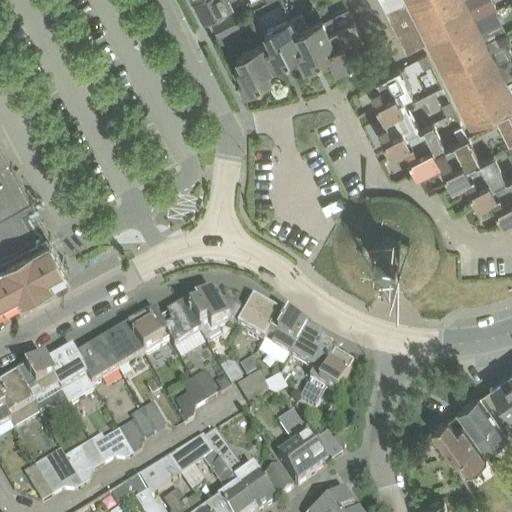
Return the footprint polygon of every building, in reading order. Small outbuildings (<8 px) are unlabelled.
[(193,0),(203,18),(233,3),(231,0),(193,0)] [(386,11),(406,1),(405,0),(380,0),(386,11)] [(470,128),(511,107),(511,94),(506,83),(504,79),(496,62),(486,42),(474,20),(464,0),(405,0),(406,1),(411,11),(416,22),(421,32),(427,43),(428,42),(470,128)] [(491,0),(464,0),(474,20),(495,9),(491,0)] [(391,21),(411,11),(406,1),(386,11),(391,21)] [(495,9),(474,20),(486,42),(499,36),(505,33),(495,9)] [(396,32),(416,22),(411,11),(391,21),(396,32)] [(298,53),(305,66),(312,63),(330,54),(331,53),(326,45),(333,41),(328,31),(321,18),(308,25),(301,12),(289,18),(295,31),(301,41),(294,44),(299,53),(298,53)] [(210,25),(217,38),(230,31),(228,29),(237,24),(232,13),(210,25)] [(295,31),(289,18),(288,17),(263,29),(267,38),(261,41),(274,65),(298,53),(299,53),(294,44),(301,41),(295,31)] [(330,54),(337,67),(344,64),(363,54),(358,46),(365,42),(354,19),(328,31),(333,41),(326,45),(331,53),(330,54)] [(401,42),(421,32),(416,22),(396,32),(401,42)] [(425,44),(427,43),(421,32),(401,42),(407,53),(425,44)] [(499,36),(486,42),(496,62),(509,55),(511,54),(511,53),(509,47),(505,49),(499,36)] [(244,87),(245,90),(271,78),(267,69),(274,65),(261,41),(235,55),(240,64),(233,67),(244,87)] [(432,64),(427,53),(419,57),(423,68),(432,64)] [(511,62),(509,55),(496,62),(504,79),(511,75),(511,62)] [(371,90),(384,116),(407,104),(403,97),(413,92),(400,67),(377,79),(380,86),(371,90)] [(447,115),(455,111),(450,100),(442,104),(447,115)] [(419,129),(419,128),(407,104),(384,116),(387,123),(378,127),(391,153),(405,146),(404,145),(413,141),(410,134),(419,129)] [(501,119),(506,130),(511,126),(511,122),(509,115),(501,119)] [(445,147),(432,121),(419,128),(419,129),(410,134),(413,141),(404,145),(405,146),(414,164),(417,171),(440,160),(440,159),(436,152),(445,148),(445,147)] [(459,140),(467,136),(462,126),(454,130),(459,140)] [(436,152),(440,159),(440,160),(449,178),(452,185),(465,178),(474,174),(470,166),(479,161),(467,136),(459,140),(445,147),(445,148),(436,152)] [(0,312),(10,307),(27,297),(43,287),(59,276),(55,268),(63,264),(64,265),(67,263),(0,140),(0,312)] [(474,196),(478,203),(491,197),(491,196),(499,192),(496,184),(506,179),(505,178),(493,154),(479,161),(470,166),(474,174),(465,178),(474,196)] [(511,174),(505,178),(506,179),(496,184),(499,192),(491,196),(491,197),(500,214),(504,222),(511,217),(511,174)] [(376,265),(380,267),(384,269),(388,269),(392,267),(396,265),(398,263),(401,259),(402,256),(402,252),(401,248),(400,244),(397,241),(394,238),(390,237),(386,236),(382,237),(379,238),(375,241),(373,244),(371,247),(370,251),(370,255),(371,259),(373,262),(376,265)] [(208,346),(224,337),(219,329),(229,323),(238,328),(249,310),(248,310),(226,297),(218,301),(214,294),(189,309),(187,310),(201,334),(200,334),(203,338),(204,338),(208,346)] [(238,328),(264,343),(281,315),(254,299),(248,310),(249,310),(238,328)] [(170,341),(175,349),(200,334),(201,334),(187,310),(189,309),(186,305),(160,320),(159,321),(171,341),(170,341)] [(156,312),(129,328),(145,356),(170,341),(171,341),(159,321),(160,320),(156,312)] [(307,330),(281,315),(264,343),(265,344),(261,351),(285,365),(289,358),(290,359),(307,330)] [(102,344),(119,372),(145,356),(129,328),(102,344)] [(334,345),(307,330),(290,359),(315,373),(327,353),(329,354),(334,345)] [(87,379),(92,387),(119,372),(102,344),(78,358),(77,359),(88,379),(87,379)] [(70,406),(94,392),(92,387),(87,379),(88,379),(77,359),(78,358),(73,350),(47,365),(46,365),(61,390),(67,401),(70,406)] [(354,369),(329,354),(327,353),(315,373),(310,380),(300,399),(317,408),(327,390),(338,397),(354,369)] [(246,376),(258,369),(252,360),(240,367),(246,376)] [(45,361),(17,377),(39,414),(48,409),(64,413),(67,401),(61,390),(46,365),(47,365),(45,361)] [(231,385),(243,378),(237,369),(234,365),(229,364),(222,369),(226,376),(231,385)] [(511,371),(490,388),(511,418),(511,371)] [(238,386),(244,397),(266,384),(260,373),(238,386)] [(204,374),(194,381),(207,402),(218,396),(204,374)] [(0,404),(11,424),(15,430),(39,414),(17,377),(0,387),(0,404)] [(196,409),(207,402),(194,381),(183,387),(196,409)] [(273,395),(266,384),(244,397),(251,408),(273,395)] [(457,412),(483,448),(507,431),(480,395),(457,412)] [(11,424),(0,404),(0,430),(2,429),(11,424)] [(154,406),(143,412),(156,434),(167,427),(154,406)] [(132,419),(145,440),(156,434),(143,412),(132,419)] [(278,458),(286,470),(298,486),(329,464),(292,412),(277,423),(294,446),(278,458)] [(457,431),(448,418),(431,430),(454,462),(456,460),(467,475),(472,472),(486,461),(462,427),(457,431)] [(143,445),(131,425),(120,431),(124,439),(134,456),(142,451),(143,445)] [(102,437),(91,444),(104,465),(115,458),(126,460),(134,456),(124,439),(120,431),(104,440),(102,437)] [(204,437),(202,438),(255,511),(261,511),(277,501),(261,478),(254,468),(246,474),(228,448),(216,431),(205,439),(204,437)] [(328,433),(318,440),(332,461),(343,454),(328,433)] [(207,511),(196,496),(195,497),(205,511),(255,511),(202,438),(168,459),(181,478),(182,477),(193,492),(205,483),(195,468),(204,461),(229,495),(207,511)] [(82,453),(67,462),(82,486),(89,481),(94,472),(104,465),(91,444),(80,450),(82,453)] [(74,490),(82,486),(67,462),(61,451),(36,467),(54,496),(64,490),(74,490)] [(168,459),(138,478),(148,493),(151,499),(181,478),(168,459)] [(294,487),(279,466),(265,475),(281,497),(294,487)] [(43,503),(54,496),(36,467),(25,474),(43,503)] [(138,478),(130,483),(139,498),(148,493),(138,478)] [(205,511),(195,497),(187,503),(178,492),(164,502),(170,511),(205,511)] [(344,492),(316,511),(345,511),(354,506),(344,492)] [(159,511),(151,499),(148,493),(139,498),(135,500),(142,511),(159,511)] [(447,511),(444,500),(413,509),(414,511),(447,511)]
